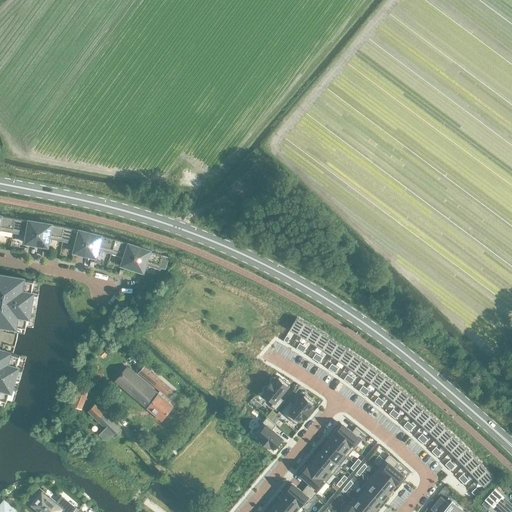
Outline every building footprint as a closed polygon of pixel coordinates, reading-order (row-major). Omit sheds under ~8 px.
[(242,176),(256,189),(269,175),(255,162),(242,176)] [(0,229),(13,232),(15,218),(0,215),(0,229)] [(26,243),(37,245),(40,222),(15,218),(13,232),(27,234),(26,243)] [(49,239),(63,241),(66,227),(52,224),(40,222),(37,245),(48,247),(49,239)] [(74,252),(85,255),(90,233),(80,230),(66,227),(63,241),(76,244),(74,252)] [(98,249),(111,253),(115,240),(102,236),(90,233),(85,255),(96,258),(98,249)] [(122,265),(132,269),(140,247),(129,244),(115,240),(111,253),(125,257),(122,265)] [(140,247),(132,269),(143,272),(146,264),(154,267),(161,269),(165,255),(159,253),(151,251),(140,247)] [(0,398),(8,401),(11,390),(12,390),(19,367),(17,367),(21,356),(14,354),(18,340),(20,326),(26,327),(34,281),(0,274),(0,398)] [(297,317),(289,330),(298,335),(306,322),(297,317)] [(306,322),(298,335),(306,340),(314,327),(306,322)] [(314,327),(306,340),(315,345),(322,332),(314,327)] [(322,332),(315,345),(323,350),(331,337),(322,332)] [(331,337),(323,350),(331,355),(339,343),(331,337)] [(339,343),(331,355),(339,360),(347,348),(339,343)] [(347,348),(339,360),(347,366),(355,354),(347,348)] [(355,354),(347,366),(355,371),(363,359),(355,354)] [(363,359),(355,371),(362,377),(371,365),(363,359)] [(138,371),(166,395),(172,388),(144,364),(138,371)] [(371,365),(362,377),(370,382),(370,383),(379,371),(371,365)] [(127,366),(115,380),(161,420),(173,406),(127,366)] [(379,371),(370,383),(378,389),(387,377),(379,371)] [(267,391),(263,396),(272,404),(271,406),(277,410),(284,401),(279,397),(290,385),(279,376),(275,381),(274,380),(266,390),(267,391)] [(387,377),(378,389),(383,393),(385,394),(395,383),(387,377)] [(77,381),(68,403),(82,409),(91,387),(77,381)] [(395,383),(385,394),(393,400),(402,389),(395,383)] [(402,389),(393,400),(401,407),(410,395),(402,389)] [(290,402),(282,412),(297,424),(303,418),(304,419),(312,409),(311,408),(315,403),(305,395),(295,407),(290,402)] [(410,395),(401,407),(408,413),(417,401),(410,395)] [(417,401),(408,413),(415,419),(425,408),(417,401)] [(94,403),(88,410),(104,427),(98,433),(105,441),(112,434),(114,436),(121,430),(94,403)] [(425,408),(415,419),(422,425),(432,414),(425,408)] [(275,421),(280,416),(272,409),(268,414),(275,421)] [(432,414),(422,425),(423,426),(429,432),(439,421),(432,414)] [(267,417),(254,432),(261,438),(260,439),(269,447),(271,446),(275,450),(284,440),(272,430),(276,425),(267,417)] [(439,421),(429,432),(435,438),(436,438),(446,428),(439,421)] [(341,423),(334,431),(354,448),(365,435),(356,427),(352,432),(341,423)] [(446,428),(436,438),(443,445),(454,434),(446,428)] [(335,434),(329,442),(347,457),(354,448),(334,431),(333,432),(335,434)] [(454,434),(443,445),(444,446),(450,452),(461,441),(454,434)] [(461,441),(450,452),(455,457),(457,459),(468,448),(461,441)] [(329,442),(322,450),(340,465),(337,462),(343,455),(347,457),(329,442)] [(468,448),(457,459),(462,464),(464,465),(474,455),(468,448)] [(322,450),(315,458),(333,474),(340,465),(322,450)] [(389,455),(378,468),(398,485),(405,477),(394,468),(398,463),(389,455)] [(474,455),(464,465),(470,472),(481,462),(474,455)] [(306,465),(326,482),(333,474),(315,458),(308,466),(306,465)] [(481,462),(470,472),(477,479),(488,469),(481,462)] [(306,465),(299,474),(309,483),(305,487),(315,495),(326,482),(306,465)] [(378,468),(371,477),(389,492),(396,484),(398,486),(398,485),(378,468)] [(488,469),(477,479),(479,482),(484,487),(495,477),(488,469)] [(371,477),(364,485),(382,500),(389,492),(371,477)] [(291,483),(284,491),(302,507),(309,499),(311,500),(315,495),(305,487),(302,492),(291,483)] [(365,487),(359,495),(375,509),(382,500),(364,485),(363,486),(365,487)] [(486,499),(482,504),(487,509),(491,504),(493,506),(495,504),(504,511),(511,511),(511,507),(501,497),(502,495),(495,488),(485,499),(486,499)] [(285,493),(278,501),(291,511),(294,511),(300,506),(302,507),(284,491),(283,492),(285,493)] [(42,493),(32,504),(41,511),(72,511),(76,507),(62,495),(57,501),(50,496),(48,498),(42,493)] [(350,501),(350,502),(362,511),(372,511),(375,509),(359,495),(358,495),(360,497),(354,505),(350,501)] [(458,511),(462,508),(451,500),(449,503),(440,496),(430,508),(435,511),(458,511)] [(2,503),(0,505),(0,509),(2,511),(17,511),(4,501),(2,503)] [(291,511),(278,501),(272,509),(274,511),(291,511)] [(362,511),(350,502),(341,511),(362,511)]
